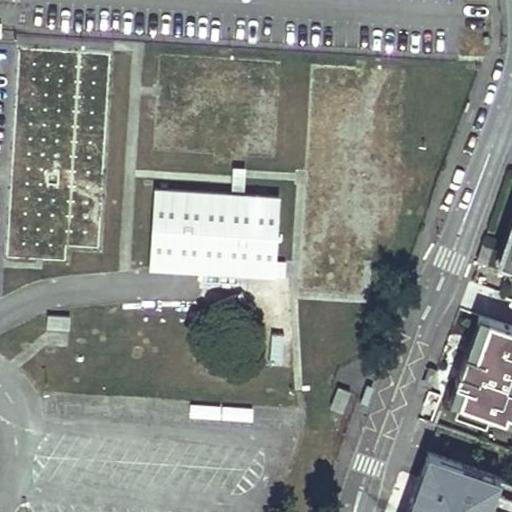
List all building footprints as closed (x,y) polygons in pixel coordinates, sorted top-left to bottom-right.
[(16,50),(11,153),(108,158),(113,55),(16,50)] [(280,66),(163,57),(156,149),(215,153),(214,166),(245,168),(246,155),(273,157),(280,66)] [(406,70),(313,65),(300,290),(360,293),(363,234),(396,236),(406,70)] [(103,251),(108,158),(11,153),(6,260),(68,263),(69,250),(103,251)] [(278,195),(154,189),(149,270),(274,277),(278,195)] [(511,212),(496,255),(511,260),(511,212)] [(483,241),(477,258),(488,262),(494,245),(483,241)] [(511,325),(480,314),(445,411),(485,425),(489,413),(511,421),(511,325)] [(487,511),(501,473),(427,448),(404,511),(487,511)] [(511,511),(511,476),(501,473),(487,511),(511,511)]
